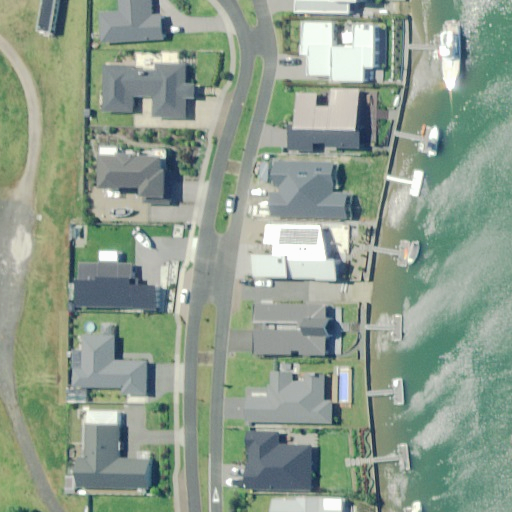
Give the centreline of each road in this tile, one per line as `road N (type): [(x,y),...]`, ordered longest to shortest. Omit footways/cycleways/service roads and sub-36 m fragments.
road 1 (residential): [(192,511),(188,424),(199,256),(244,69),(246,35),(223,0)]
road 2 (residential): [(259,0),(271,58),(230,251),(215,511)]
